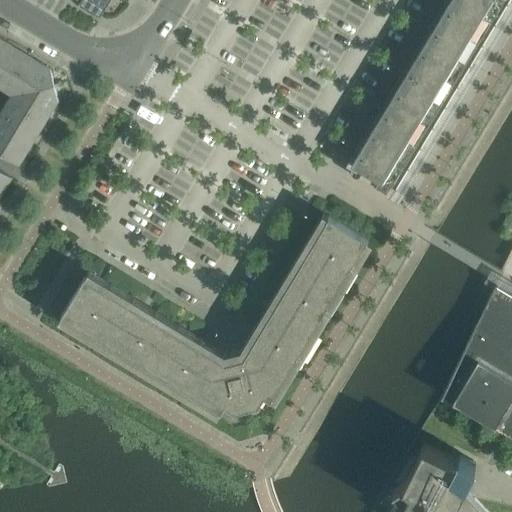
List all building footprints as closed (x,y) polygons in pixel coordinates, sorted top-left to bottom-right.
[(78,0),(90,7),(101,14),(109,0),(78,0)] [(421,146),(433,126),(434,127),(435,126),(433,125),(445,106),(447,107),(447,106),(446,105),(457,85),(459,86),(460,85),(458,84),(470,65),(471,66),(472,65),(470,64),(482,44),(484,45),(484,44),(483,43),(495,24),(496,25),(497,24),(495,23),(501,13),(507,3),(509,4),(509,3),(508,2),(508,0),(453,0),(354,164),(355,165),(356,165),(395,188),(396,188),(397,189),(398,188),(396,187),(408,167),(409,168),(410,167),(409,166),(420,147),(422,148),(422,147),(421,146)] [(0,87),(7,92),(9,88),(29,56),(8,43),(0,56),(0,87)] [(9,88),(18,94),(55,84),(51,69),(29,56),(9,88)] [(18,94),(13,102),(46,122),(59,100),(55,84),(18,94)] [(46,122),(13,102),(9,100),(0,115),(0,124),(32,144),(46,122)] [(0,153),(19,165),(32,144),(0,124),(0,153)] [(0,197),(12,177),(0,169),(0,197)] [(227,360),(85,275),(59,319),(218,415),(221,410),(222,411),(226,404),(236,410),(258,405),(264,395),(271,399),(272,398),(277,401),(373,242),(368,239),(369,239),(329,215),(244,356),(235,350),(232,351),(227,360)] [(511,293),(495,284),(474,329),(442,395),(443,396),(444,395),(453,401),(467,410),(511,319),(511,293)] [(496,427),(500,429),(511,436),(511,319),(467,410),(496,427)] [(424,443),(407,479),(391,510),(389,511),(488,511),(475,498),(451,486),(454,480),(457,475),(467,480),(476,463),(460,455),(458,460),(424,443)]
